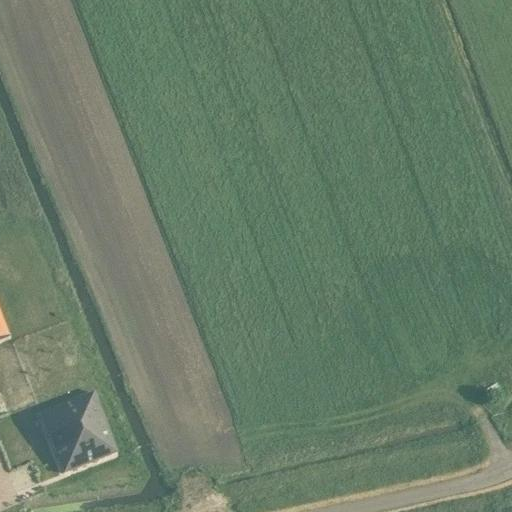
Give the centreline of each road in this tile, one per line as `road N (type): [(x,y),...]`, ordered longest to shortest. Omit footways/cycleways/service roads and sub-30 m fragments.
road 1 (track): [(483,416),(372,206),(249,0)]
road 2 (unclassified): [(511,463),(330,511)]
